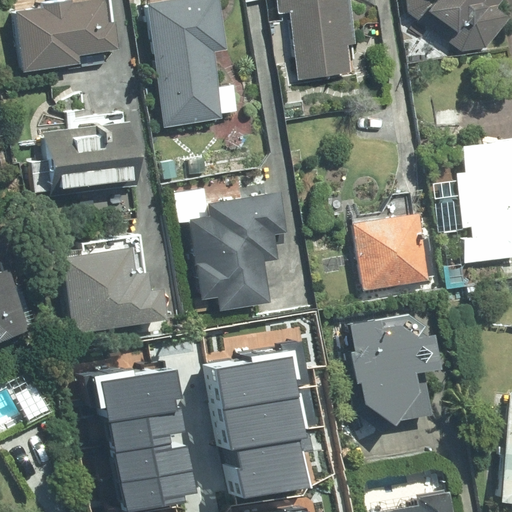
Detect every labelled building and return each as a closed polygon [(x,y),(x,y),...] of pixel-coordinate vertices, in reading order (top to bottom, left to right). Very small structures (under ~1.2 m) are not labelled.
[(96,0),(42,0),(9,6),(19,66),(71,57),(70,49),(109,42),(104,16),(99,17),(96,0)] [(210,0),(139,0),(160,124),(216,115),(205,45),(218,43),(210,0)] [(351,40),(344,0),(272,0),(275,9),(285,7),(297,76),(348,67),(343,41),(351,40)] [(401,0),(402,7),(460,47),(482,45),(504,13),(491,4),(493,0),(401,0)] [(435,107),(434,124),(463,126),(464,109),(435,107)] [(123,115),(37,127),(42,159),(50,158),(53,181),(122,171),(119,148),(127,147),(123,115)] [(507,133),(455,140),(459,169),(450,170),(457,224),(466,223),(468,235),(459,236),(462,259),(511,252),(511,161),(507,133)] [(271,185),(200,197),(202,210),(181,214),(195,293),(210,290),(212,304),(262,295),(256,257),(269,255),(264,227),(277,224),(271,185)] [(411,209),(347,219),(358,285),(422,275),(411,209)] [(55,251),(68,329),(160,314),(154,282),(142,284),(139,265),(128,267),(123,240),(55,251)] [(0,329),(21,322),(2,264),(6,262),(0,242),(0,329)] [(405,311),(342,321),(355,399),(384,417),(396,400),(398,414),(427,409),(423,385),(409,388),(405,366),(432,361),(427,327),(416,329),(422,323),(405,311)] [(232,450),(239,498),(303,488),(295,438),(305,437),(293,360),(212,373),(225,451),(232,450)] [(102,384),(119,511),(136,511),(197,504),(188,436),(175,437),(174,430),(185,429),(179,381),(161,383),(160,376),(102,384)] [(18,381),(0,388),(0,422),(29,411),(18,381)] [(511,389),(506,389),(493,497),(511,498),(511,389)] [(412,498),(367,505),(367,511),(443,511),(439,486),(410,491),(412,498)]
